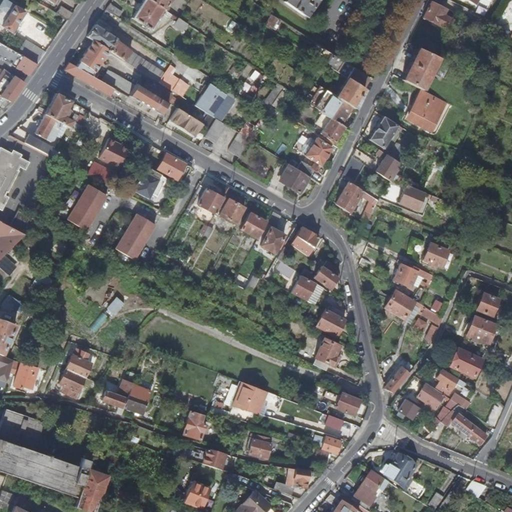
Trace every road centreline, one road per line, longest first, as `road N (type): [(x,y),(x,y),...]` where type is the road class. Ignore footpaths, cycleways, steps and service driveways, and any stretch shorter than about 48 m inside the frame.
road 1 (residential): [(312,221),(345,258),(379,410),(364,440),(299,511)]
road 2 (residential): [(45,72),(312,221)]
road 3 (residential): [(312,221),(422,0)]
